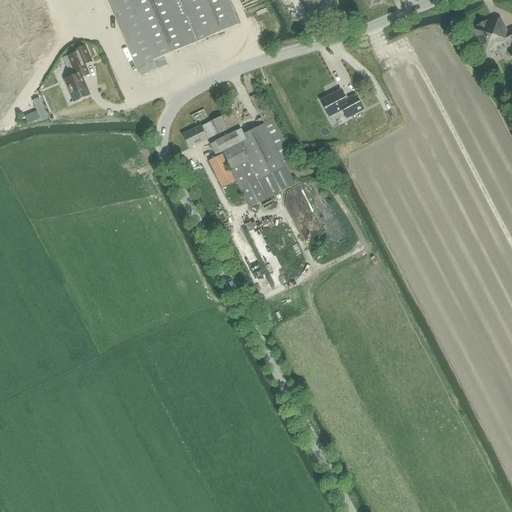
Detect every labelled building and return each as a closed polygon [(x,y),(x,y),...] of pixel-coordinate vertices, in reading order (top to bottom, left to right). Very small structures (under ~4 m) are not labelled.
[(227,0),(109,0),(141,77),(167,66),(164,57),(238,25),(227,0)] [(298,0),(303,10),(316,4),(313,0),(298,0)] [(366,0),(370,8),(385,0),(366,0)] [(471,29),(486,58),(511,44),(511,28),(507,31),(500,18),(493,21),(492,18),(471,29)] [(90,95),(82,78),(89,75),(85,65),(92,62),(85,46),(74,51),(75,54),(68,57),(76,75),(65,80),(75,102),(90,95)] [(55,72),(57,82),(64,81),(61,71),(55,72)] [(355,95),(346,100),(340,90),(320,101),(329,117),(342,110),(347,119),(363,110),(355,95)] [(208,161),(222,188),(235,181),(239,191),(240,191),(249,208),(296,184),(286,167),(297,161),(275,118),(262,92),(251,97),(260,115),(264,124),(243,135),(240,129),(209,145),(215,156),(222,153),(231,170),(229,171),(221,155),(208,161)] [(42,122),(48,119),(39,98),(33,101),(38,112),(25,117),(28,125),(41,120),(42,122)] [(221,116),(222,117),(201,127),(200,126),(182,135),(189,149),(240,124),(233,110),(221,116)]
